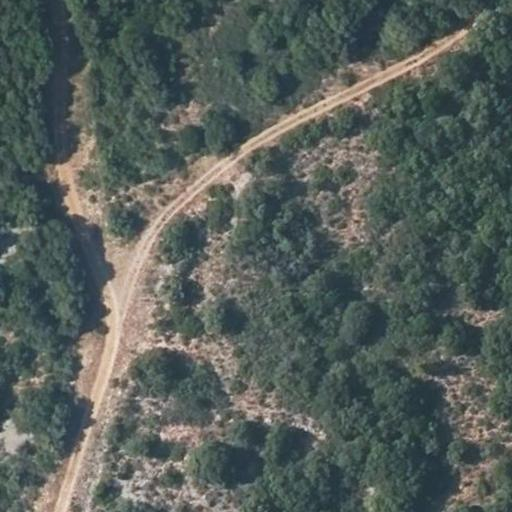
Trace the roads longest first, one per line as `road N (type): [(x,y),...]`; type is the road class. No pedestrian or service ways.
road 1 (track): [(58,511),(156,228),(266,126),(433,48),(495,0)]
road 2 (track): [(118,337),(62,175),(58,0)]
